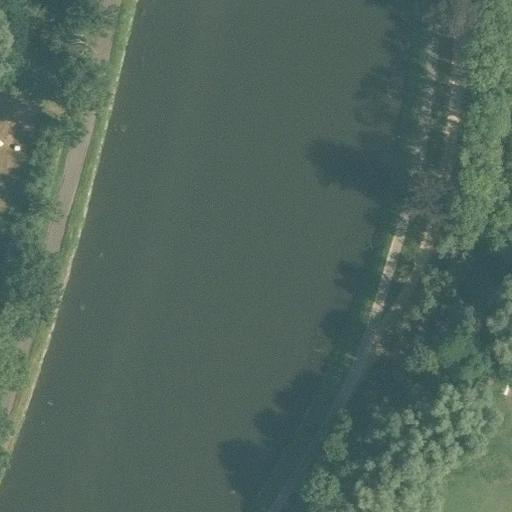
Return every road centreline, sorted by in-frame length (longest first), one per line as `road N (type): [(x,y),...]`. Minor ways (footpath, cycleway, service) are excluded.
road 1 (unclassified): [(113,0),(88,117),(0,419)]
road 2 (track): [(344,387),(379,345),(429,225),(446,154),(461,0)]
road 3 (unclassified): [(344,387),(272,511)]
